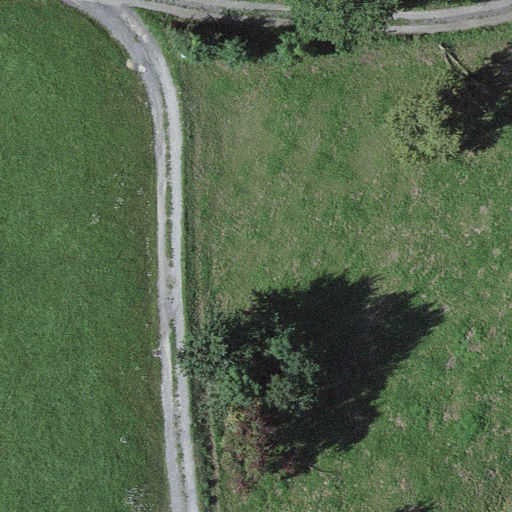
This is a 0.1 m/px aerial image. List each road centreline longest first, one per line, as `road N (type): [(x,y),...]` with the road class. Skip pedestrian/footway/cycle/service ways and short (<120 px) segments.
road 1 (track): [(108,0),(146,46),(168,119),(166,315),(185,511)]
road 2 (track): [(204,0),(405,19),(511,4)]
